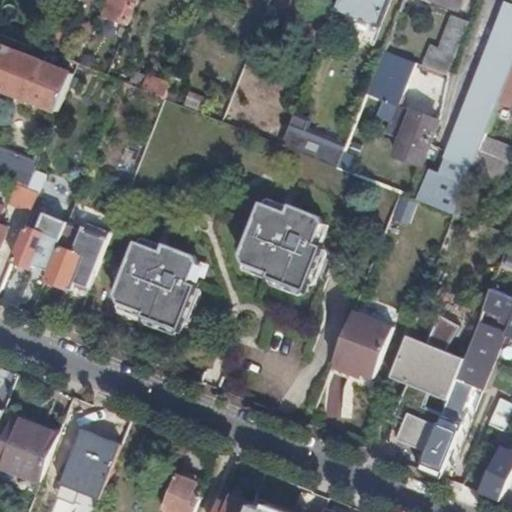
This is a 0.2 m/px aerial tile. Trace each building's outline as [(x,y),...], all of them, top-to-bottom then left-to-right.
[(111,0),(105,17),(129,27),(139,0),(121,0),(120,0),(111,0)] [(340,0),(336,9),(382,27),(392,0),(340,0)] [(431,0),(456,10),(460,0),(431,0)] [(447,160),(474,172),(482,152),(500,106),(511,74),(511,8),(506,6),(447,160)] [(451,73),(471,20),(455,14),(439,53),(430,49),(424,63),(451,73)] [(62,26),(54,47),(66,51),(73,31),(62,26)] [(0,89),(60,113),(74,76),(46,65),(49,55),(0,34),(0,89)] [(387,48),(368,96),(400,108),(418,61),(387,48)] [(144,92),(166,100),(171,86),(150,78),(144,92)] [(414,114),(400,109),(393,125),(408,131),(397,157),(423,167),(440,123),(415,113),(414,114)] [(359,119),(351,140),(361,144),(368,124),(359,119)] [(283,146),(339,168),(346,153),(289,131),(283,146)] [(0,184),(1,181),(28,191),(39,163),(0,147),(0,184)] [(482,152),(474,172),(501,183),(509,163),(482,152)] [(386,188),(392,173),(385,170),(379,186),(386,188)] [(401,194),(457,217),(463,201),(441,192),(446,180),(430,174),(426,186),(392,173),(386,188),(401,194)] [(467,191),(470,182),(471,180),(462,177),(457,187),(467,191)] [(463,201),(457,217),(473,223),(486,189),(470,182),(467,191),(463,201)] [(410,223),(414,206),(398,202),(394,219),(410,223)] [(324,225),(321,218),(292,206),(286,220),(279,217),(281,212),(263,204),(243,255),(246,264),(270,274),(269,277),(306,293),(324,248),(316,244),(324,225)] [(0,252),(14,217),(0,211),(0,252)] [(78,284),(92,289),(112,236),(88,226),(89,225),(86,224),(82,232),(69,227),(60,248),(63,249),(49,281),(74,292),(78,284)] [(43,268),(54,239),(28,229),(15,262),(32,269),(35,266),(43,268)] [(198,265),(196,258),(166,247),(160,260),(153,257),(155,251),(137,244),(117,294),(120,304),(144,314),(143,318),(180,333),(198,288),(190,284),(198,265)] [(511,320),(511,299),(492,291),(485,309),(511,320)] [(355,313),(333,369),(350,376),(352,371),(376,380),(396,329),(355,313)] [(464,359),(463,362),(476,367),(492,329),(479,324),(464,359)] [(464,359),(407,336),(391,377),(420,389),(429,393),(448,400),(463,362),(464,359)] [(352,371),(350,376),(374,385),(376,380),(352,371)] [(352,418),(354,378),(328,376),(326,417),(352,418)] [(420,389),(401,438),(425,448),(442,404),(428,399),(429,393),(420,389)] [(507,434),(511,422),(511,405),(502,401),(491,427),(507,434)] [(421,471),(442,480),(467,414),(447,406),(421,471)] [(0,463),(0,464),(44,483),(64,434),(18,416),(0,463)] [(122,444),(82,428),(60,483),(100,499),(122,444)] [(482,495),(502,503),(511,481),(511,452),(503,449),(482,495)] [(187,477),(181,474),(168,508),(176,511),(198,511),(206,494),(200,491),(203,483),(198,481),(199,478),(188,473),(187,477)] [(231,503),(225,502),(220,511),(251,511),(254,504),(234,497),(231,503)]
